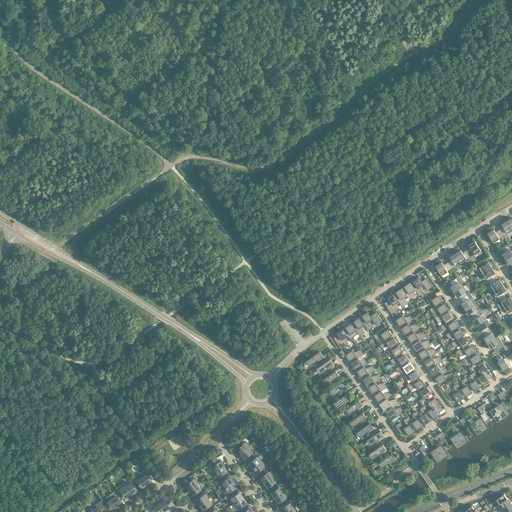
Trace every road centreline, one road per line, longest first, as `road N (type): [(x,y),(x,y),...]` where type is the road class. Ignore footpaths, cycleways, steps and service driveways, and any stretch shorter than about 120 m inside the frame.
road 1 (residential): [(373,298),(452,415)]
road 2 (residential): [(501,382),(424,264)]
road 3 (residential): [(322,333),(404,447)]
road 4 (secondary): [(193,336),(86,269)]
